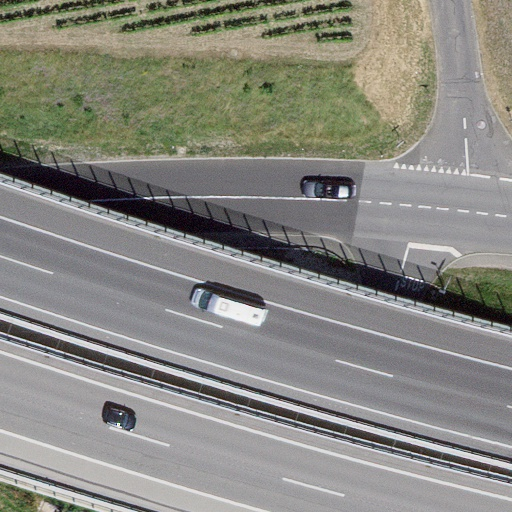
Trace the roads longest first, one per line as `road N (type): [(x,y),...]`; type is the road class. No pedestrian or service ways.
road 1 (motorway): [(511,403),(0,250)]
road 2 (motorway): [(0,393),(402,511)]
road 3 (tertiary): [(415,207),(234,197),(0,205)]
road 4 (residential): [(0,365),(282,393),(334,388),(378,368)]
road 5 (unclassified): [(479,214),(452,0)]
road 6 (residential): [(378,368),(415,207)]
road 7 (unclassified): [(378,368),(360,511)]
